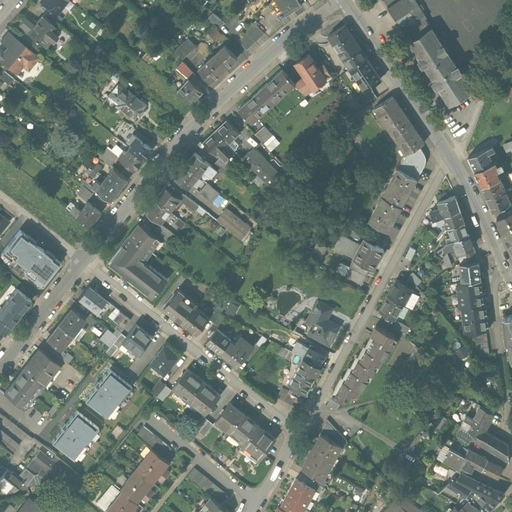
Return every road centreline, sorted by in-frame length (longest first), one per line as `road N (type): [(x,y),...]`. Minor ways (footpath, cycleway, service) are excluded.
road 1 (residential): [(83,262),(191,128),(288,36),(339,0)]
road 2 (residential): [(298,433),(449,159)]
road 3 (residential): [(298,433),(83,262)]
road 4 (tertiary): [(449,159),(343,0)]
road 5 (tertiary): [(511,284),(449,159)]
road 6 (residential): [(0,367),(83,262)]
road 7 (residential): [(449,159),(498,61),(511,50)]
